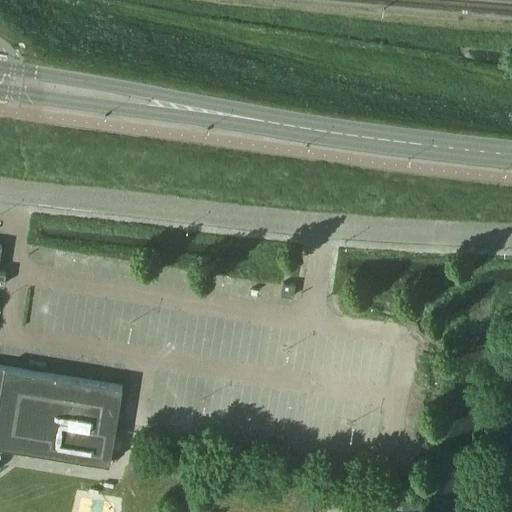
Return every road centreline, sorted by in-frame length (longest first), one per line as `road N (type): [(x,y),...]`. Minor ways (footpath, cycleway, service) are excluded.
road 1 (unclassified): [(351,230),(0,191)]
road 2 (secondary): [(511,157),(345,141),(182,109)]
road 3 (secondary): [(182,109),(147,94),(0,68)]
road 4 (secondary): [(0,90),(182,109)]
road 5 (unclassified): [(351,230),(511,239)]
